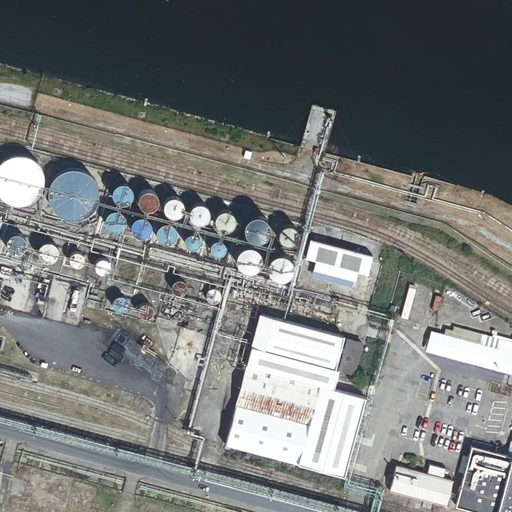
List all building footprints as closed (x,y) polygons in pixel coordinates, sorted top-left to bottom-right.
[(40,187),(41,184),(42,181),(42,178),(42,174),(41,171),(40,169),(39,166),(37,163),(35,161),(33,159),(30,157),(28,155),(25,154),(22,153),(19,153),(16,153),(13,153),(10,154),(7,155),(4,156),(1,158),(0,159),(0,195),(1,196),(4,198),(6,200),(9,201),(12,202),(15,202),(18,202),(22,202),(24,201),(27,200),(30,198),(33,197),(35,195),(37,192),(39,189),(40,187)] [(95,201),(96,198),(97,195),(97,192),(97,189),(96,186),(95,182),(94,180),(92,177),(90,175),(88,173),(86,171),(83,169),(80,168),(77,167),(74,167),(71,167),(68,167),(65,168),(62,169),(59,171),(57,172),(54,175),(52,177),(51,180),(49,182),(48,185),(48,188),(48,191),(48,194),(48,198),(49,200),(50,203),(52,206),(54,208),(56,210),(59,212),(62,214),(64,215),(67,216),(71,216),(74,216),(77,216),(80,215),(83,214),(85,212),(88,211),(90,208),(92,206),(94,204),(95,201)] [(130,193),(130,191),(129,188),(128,186),(127,184),(125,183),(123,182),(120,182),(118,182),(115,183),(113,184),(112,186),(111,188),(110,191),(110,193),(111,196),(112,198),(114,199),(116,200),(119,201),(121,201),(124,201),(126,199),(128,198),(129,196),(130,193)] [(156,201),(156,198),(155,196),(154,194),(153,192),(151,190),(148,189),(146,189),(144,189),(141,190),(139,192),(138,194),(137,196),(136,198),(136,201),(137,203),(138,205),(140,207),(142,208),(145,209),(147,209),(150,208),(152,207),(154,205),(155,203),(156,201)] [(180,206),(180,204),(180,201),(179,199),(177,197),(175,196),(173,195),(170,195),(168,195),(165,196),(164,197),(162,199),(161,201),(161,204),(161,206),(161,208),(163,210),(164,212),(167,213),(169,214),(171,214),(174,213),(176,212),(178,211),(179,208),(180,206)] [(207,214),(207,211),(206,209),(205,207),(204,205),(202,203),(200,202),(197,202),(195,202),(192,203),(190,205),(189,206),(188,209),(187,211),(187,214),(188,216),(189,218),(191,220),(193,221),(196,222),(198,222),(201,221),(203,220),(205,218),(206,216),(207,214)] [(123,220),(123,218),(123,215),(122,213),(120,211),(118,210),(116,209),(113,208),(111,209),(109,210),(107,211),(105,213),(104,215),(104,218),(104,220),(104,222),(106,225),(107,226),(110,227),(112,228),(115,228),(117,227),(119,226),(121,225),(122,223),(123,220)] [(232,220),(232,218),(231,216),(230,213),(229,211),(227,210),(225,209),(222,209),(220,209),(217,210),(215,211),(214,213),(213,216),(212,218),(212,220),(213,223),(214,225),(216,226),(218,228),(221,228),(223,228),(226,228),(228,226),(230,225),(231,223),(232,220)] [(267,229),(267,227),(267,225),(267,224),(267,222),(266,220),(266,219),(265,218),(264,216),(263,215),(261,214),(260,213),(258,213),(256,212),(255,212),(253,212),(252,212),(250,212),(248,213),(247,214),(245,215),(244,216),(243,217),(242,219),(241,220),(241,222),(241,223),(241,225),(241,227),(241,229),(241,230),(242,232),(243,233),(244,234),(245,236),(247,237),(248,237),(250,238),(251,238),(253,239),(255,239),(256,239),(258,238),(260,237),(261,237),(262,236),(264,235),(265,233),(266,232),(266,230),(267,229)] [(149,226),(150,223),(149,221),(148,219),(146,217),(145,215),(142,214),(140,214),(137,214),(135,215),(133,217),(132,219),(131,221),(130,223),(130,226),(131,228),(132,230),(134,232),(136,233),(138,234),(141,234),(143,233),(145,232),(147,230),(149,228),(149,226)] [(174,234),(174,231),(173,229),(172,227),(171,225),(169,223),(167,222),(164,222),(162,222),(159,223),(157,225),(156,227),(155,229),(154,231),(154,234),(155,236),(156,238),(158,240),(161,241),(163,242),(165,242),(168,241),(170,240),(172,238),(173,236),(174,234)] [(296,235),(296,233),(295,230),(294,228),(293,226),(291,224),(289,224),(286,223),(284,223),(281,224),(279,226),(278,228),(277,230),(276,232),(276,235),(277,237),(279,239),(280,241),(282,242),(285,243),(287,243),(290,242),(292,241),(294,239),(295,237),(296,235)] [(197,242),(198,240),(198,238),(198,235),(197,234),(195,232),(194,231),(192,230),(190,230),(188,230),(186,231),(184,232),(183,233),(182,235),(181,237),(182,239),(182,241),(183,243),(185,245),(187,246),(189,246),(191,246),(193,246),(195,245),(196,243),(197,242)] [(24,245),(24,242),(24,240),(23,238),(21,236),(19,234),(17,233),(15,233),(12,233),(10,234),(8,236),(6,238),(5,240),(5,242),(5,244),(6,247),(7,249),(9,251),(11,252),(13,253),(16,253),(18,252),(20,251),(22,249),(23,247),(24,245)] [(222,250),(223,248),(223,246),(222,244),(221,242),(220,240),(218,239),(216,238),(214,238),(212,238),(210,239),(209,240),(207,242),(206,244),(206,246),(206,248),(207,250),(208,252),(209,253),(211,254),(213,255),(215,255),(217,254),(219,253),(221,252),(222,250)] [(372,258),(309,240),(304,259),(316,262),(312,276),(352,287),(356,273),(367,276),(372,258)] [(56,253),(56,251),(55,249),(54,246),(53,245),(51,243),(48,242),(46,242),(44,242),(41,243),(39,244),(38,246),(37,249),(36,251),(36,254),(37,256),(38,258),(40,260),(42,261),(45,261),(47,261),(50,261),(52,260),(54,258),(55,256),(56,253)] [(259,259),(259,257),(259,256),(259,254),(259,252),(258,251),(257,249),(257,248),(255,247),(254,245),(253,244),(251,244),(250,243),(248,243),(247,242),(245,242),(243,243),(241,243),(240,243),(238,244),(237,245),(236,247),(235,248),(234,249),(233,251),(233,252),(232,254),(232,256),(232,257),(233,259),(233,260),(234,262),(235,264),(236,265),(237,266),(238,267),(240,268),(241,268),(243,269),(245,269),(246,269),(248,269),(250,269),(251,268),(253,267),(254,266),(255,265),(256,264),(257,262),(258,261),(259,259)] [(82,259),(82,257),(81,256),(81,254),(80,253),(78,252),(76,251),(75,251),(73,251),(71,252),(70,253),(69,254),(68,256),(68,257),(68,259),(68,261),(69,262),(70,264),(72,264),(74,265),(76,265),(77,264),(79,263),(80,262),(81,261),(82,259)] [(290,267),(291,266),(291,264),(291,262),(290,261),(290,259),(289,258),(288,256),(287,255),(286,254),(285,253),(283,252),(282,251),(280,251),(278,251),(277,251),(275,251),(273,251),(272,252),(270,253),(269,254),(268,255),(267,256),(266,258),(265,259),(264,261),(264,262),(264,264),(264,266),(264,267),(265,269),(265,271),(266,272),(267,273),(269,274),(270,275),(271,276),(273,277),(275,277),(277,278),(278,278),(280,277),(281,277),(283,276),(284,276),(286,275),(287,273),(288,272),(289,271),(290,269),(290,267)] [(107,266),(108,264),(107,263),(107,261),(105,260),(104,258),(102,258),(101,258),(99,258),(97,258),(96,260),(95,261),(94,263),(93,264),(94,266),(94,268),(95,269),(96,270),(98,271),(100,272),(101,272),(103,271),(105,270),(106,269),(107,268),(107,266)] [(184,287),(184,285),(183,284),(183,282),(181,281),(180,280),(178,279),(177,279),(175,279),(173,280),(172,281),(171,282),(170,284),(170,286),(170,287),(170,289),(171,290),(172,292),(174,292),(176,293),(178,293),(179,293),(181,292),(182,290),(183,289),(184,287)] [(407,317),(415,283),(408,282),(400,316),(407,317)] [(218,296),(218,294),(218,293),(217,291),(216,290),(215,289),(213,288),(211,288),(209,288),(208,289),(207,290),(205,291),(205,293),(204,294),(204,296),(205,298),(206,299),(207,301),(209,301),(210,302),(212,302),(214,302),(215,301),(217,299),(218,298),(218,296)] [(436,310),(439,294),(428,292),(425,307),(436,310)] [(125,303),(126,301),(125,299),(125,298),(123,296),(122,295),(120,295),(119,294),(117,295),(115,295),(114,296),(112,298),(112,299),(111,301),(111,303),(112,304),(113,306),(114,307),(116,308),(118,309),(119,309),(121,308),(123,307),(124,306),(125,305),(125,303)] [(151,311),(151,309),(151,307),(150,306),(149,304),(147,303),(146,303),(144,302),(142,303),(141,303),(139,304),(138,306),(137,307),(137,309),(137,311),(138,312),(139,314),(140,315),(141,316),(143,317),(145,317),(147,316),(148,315),(149,314),(150,312),(151,311)] [(339,334),(258,313),(230,425),(221,423),(218,435),(226,437),(224,445),(343,475),(363,395),(332,387),(337,367),(331,366),(339,334)] [(426,347),(424,351),(511,374),(511,373),(511,334),(492,329),(491,334),(453,325),(452,328),(444,326),(442,334),(430,331),(428,337),(425,336),(422,346),(426,347)] [(352,373),(359,342),(346,338),(338,369),(352,373)] [(471,448),(454,507),(473,511),(511,511),(511,425),(511,430),(511,429),(511,434),(511,438),(509,437),(504,457),(471,448)] [(395,465),(388,492),(446,508),(453,481),(441,478),(443,468),(428,463),(425,473),(395,465)]
